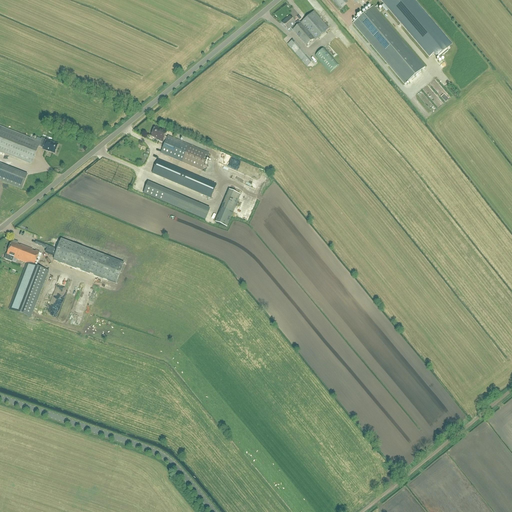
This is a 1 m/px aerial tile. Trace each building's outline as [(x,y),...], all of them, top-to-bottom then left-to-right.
[(344,0),(332,0),(340,10),(347,4),(344,0)] [(452,45),(413,0),(379,0),(429,58),(433,54),(436,58),(437,58),(446,50),(452,45)] [(313,10),(318,15),(322,10),(317,5),(313,10)] [(425,68),(373,7),(352,24),(404,85),(425,68)] [(328,29),(313,12),(300,23),(298,21),(295,24),(290,18),(286,21),(285,20),(282,23),(288,30),(290,28),(306,46),(313,39),(315,41),(328,29)] [(307,67),(311,62),(292,41),(287,45),(307,67)] [(329,73),(338,65),(324,49),(315,56),(329,73)] [(432,114),(436,111),(430,104),(427,107),(432,114)] [(39,146),(40,143),(0,126),(0,152),(32,165),(39,146)] [(163,131),(155,128),(151,137),(159,140),(159,141),(163,142),(165,143),(161,154),(202,171),(209,154),(168,136),(167,138),(165,137),(167,132),(163,130),(163,131)] [(42,139),(40,143),(39,146),(44,148),(43,150),(47,151),(55,154),(58,145),(51,142),(52,142),(47,140),(42,139)] [(222,165),(228,168),(231,161),(225,159),(222,165)] [(211,199),(217,185),(158,160),(152,174),(211,199)] [(0,164),(0,181),(22,190),(28,175),(0,164)] [(248,181),(246,189),(254,190),(255,182),(248,181)] [(148,183),(143,194),(206,221),(211,209),(148,183)] [(233,213),(241,195),(229,190),(221,208),(233,213)] [(207,205),(208,202),(195,196),(193,199),(207,205)] [(238,209),(237,209),(235,211),(241,216),(246,210),(241,206),(238,209)] [(21,261),(26,247),(21,245),(20,246),(17,245),(18,243),(17,242),(14,241),(13,242),(13,243),(12,242),(7,255),(6,254),(4,259),(12,262),(13,258),(21,261)] [(35,244),(44,248),(47,249),(45,254),(54,258),(53,260),(75,269),(78,259),(36,241),(35,244)] [(26,247),(21,261),(28,264),(10,309),(31,317),(48,271),(34,266),(36,261),(38,262),(40,257),(38,256),(39,252),(36,251),(35,252),(32,251),(32,249),(31,249),(26,247)] [(69,281),(68,283),(54,277),(51,283),(83,295),(84,291),(77,288),(78,285),(69,281)]
